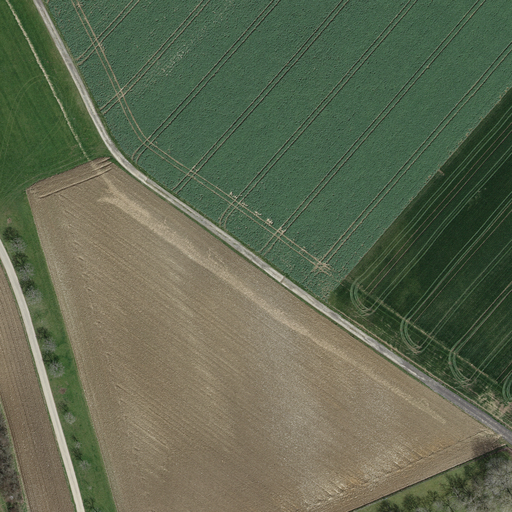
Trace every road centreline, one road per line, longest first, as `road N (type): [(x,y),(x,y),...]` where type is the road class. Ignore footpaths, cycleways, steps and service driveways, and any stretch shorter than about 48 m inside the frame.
road 1 (track): [(36,0),(131,169),(511,437)]
road 2 (track): [(0,250),(19,292),(79,511)]
